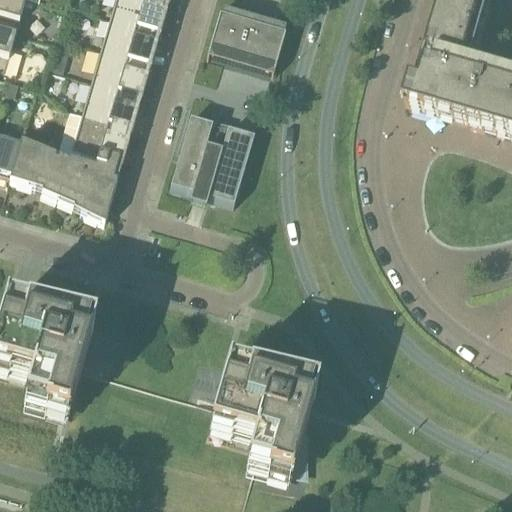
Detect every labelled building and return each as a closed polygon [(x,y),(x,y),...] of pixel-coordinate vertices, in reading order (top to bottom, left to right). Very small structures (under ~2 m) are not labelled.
[(0,0),(0,38),(13,43),(24,6),(3,0),(0,0)] [(155,39),(164,7),(140,0),(115,0),(108,26),(155,39)] [(453,80),(462,51),(470,21),(476,0),(444,0),(424,71),(453,80)] [(492,0),(476,0),(470,21),(486,25),(492,0)] [(221,16),(208,61),(271,80),(284,34),(221,16)] [(470,21),(462,51),(477,55),(486,25),(470,21)] [(145,71),(155,39),(108,26),(99,58),(145,71)] [(0,79),(2,80),(13,43),(0,38),(0,79)] [(477,55),(462,51),(453,80),(468,84),(477,55)] [(136,104),(145,71),(99,58),(89,90),(136,104)] [(453,80),(424,71),(418,92),(412,91),(405,114),(511,145),(511,96),(468,84),(453,80)] [(127,136),(136,104),(89,90),(80,122),(127,136)] [(117,168),(127,136),(80,122),(70,155),(96,163),(97,162),(117,168)] [(252,145),(226,137),(227,133),(212,129),(211,133),(188,126),(168,195),(190,201),(187,211),(204,216),(207,206),(232,214),(252,145)] [(19,151),(0,145),(0,186),(8,189),(19,151)] [(19,148),(19,151),(8,189),(40,198),(39,200),(79,217),(78,220),(102,233),(118,179),(114,178),(117,168),(97,162),(96,163),(93,175),(67,167),(66,169),(19,148)] [(91,338),(88,337),(16,319),(3,316),(0,325),(0,381),(29,390),(23,409),(45,415),(43,424),(60,429),(63,430),(65,421),(67,422),(91,338)] [(302,443),(303,440),(314,402),(225,380),(210,433),(254,446),(246,473),(252,475),(251,478),(268,480),(289,486),(290,482),(302,484),(304,443),(302,443)]
